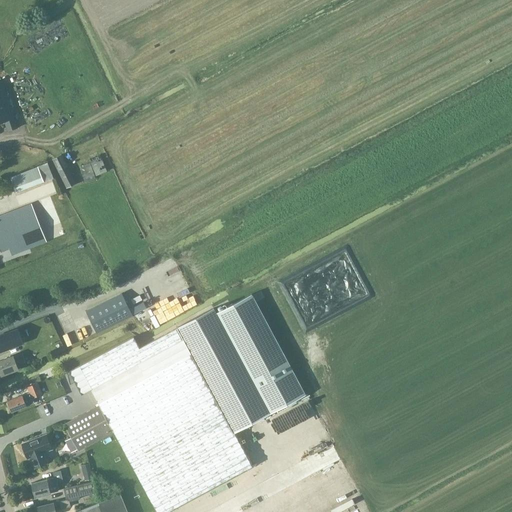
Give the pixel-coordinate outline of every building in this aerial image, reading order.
[(7,131),(18,128),(16,123),(17,123),(2,80),(0,80),(0,123),(4,122),(7,131)] [(66,188),(76,183),(62,154),(52,159),(66,188)] [(89,159),(92,166),(96,175),(107,171),(100,155),(89,159)] [(86,183),(96,179),(90,163),(79,167),(86,183)] [(16,192),(44,181),(38,166),(10,177),(16,192)] [(46,241),(31,203),(0,215),(0,249),(1,252),(9,248),(12,255),(46,241)] [(97,333),(133,315),(122,293),(86,311),(97,333)] [(256,302),(253,295),(252,294),(217,313),(216,314),(213,308),(178,327),(188,344),(192,352),(220,404),(226,415),(235,432),(270,414),(306,395),(256,302)] [(92,323),(81,326),(83,335),(94,331),(92,323)] [(0,352),(23,344),(22,342),(31,339),(28,330),(20,334),(18,329),(0,335),(0,352)] [(82,394),(91,389),(139,364),(144,361),(146,360),(144,356),(141,352),(133,337),(69,371),(79,390),(82,394)] [(139,364),(91,389),(100,405),(114,432),(157,511),(167,511),(252,466),(235,432),(226,415),(220,404),(192,352),(153,374),(146,360),(144,361),(139,364)] [(14,356),(0,360),(0,373),(1,375),(19,369),(17,364),(25,361),(22,354),(14,357),(14,356)] [(11,412),(27,406),(34,403),(32,399),(43,394),(38,382),(27,387),(29,392),(22,395),(7,401),(11,412)] [(114,432),(100,405),(64,424),(78,451),(114,432)] [(34,468),(47,463),(43,453),(51,449),(46,435),(21,444),(22,446),(21,448),(22,450),(24,451),(27,459),(30,458),(34,468)] [(245,447),(255,442),(252,436),(242,440),(245,447)] [(367,511),(340,459),(241,511),(367,511)] [(85,479),(92,477),(88,462),(80,465),(85,479)] [(57,483),(63,482),(60,470),(53,472),(54,478),(47,479),(31,483),(35,498),(51,494),(49,486),(57,484),(57,483)] [(86,482),(81,484),(63,488),(66,500),(54,503),(54,502),(36,506),(37,511),(56,511),(71,507),(70,502),(80,499),(80,497),(96,493),(96,492),(93,481),(92,481),(86,482)] [(82,511),(102,511),(99,503),(98,502),(82,509),(82,511)]
